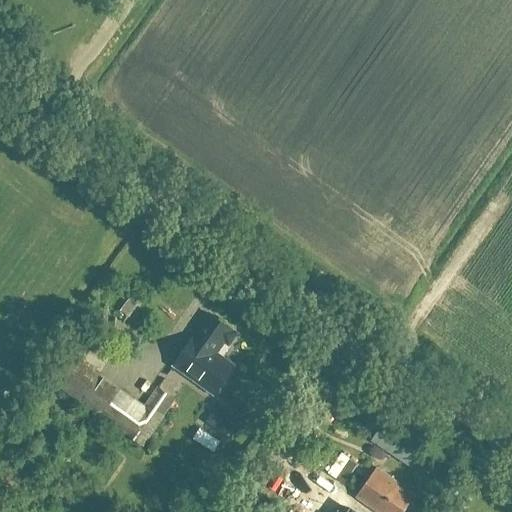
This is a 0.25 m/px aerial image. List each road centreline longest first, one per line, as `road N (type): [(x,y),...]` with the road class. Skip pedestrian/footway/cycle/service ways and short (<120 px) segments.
road 1 (unclassified): [(363,333),(0,74)]
road 2 (unclassified): [(363,333),(236,511)]
road 3 (unclassified): [(511,439),(363,333)]
